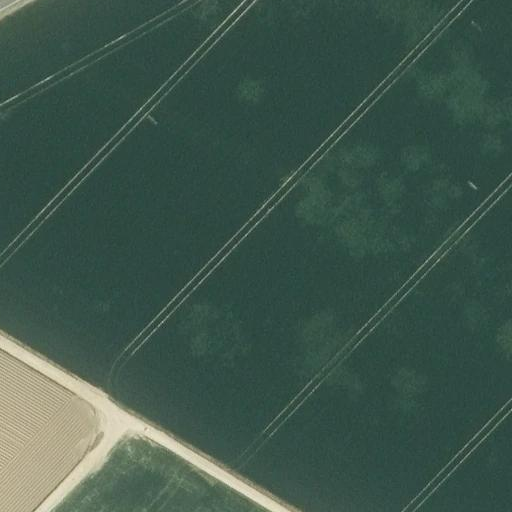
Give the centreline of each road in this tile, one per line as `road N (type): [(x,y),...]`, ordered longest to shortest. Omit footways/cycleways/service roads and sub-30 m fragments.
road 1 (track): [(129,420),(280,511)]
road 2 (track): [(129,420),(0,343)]
road 3 (track): [(42,511),(129,420)]
